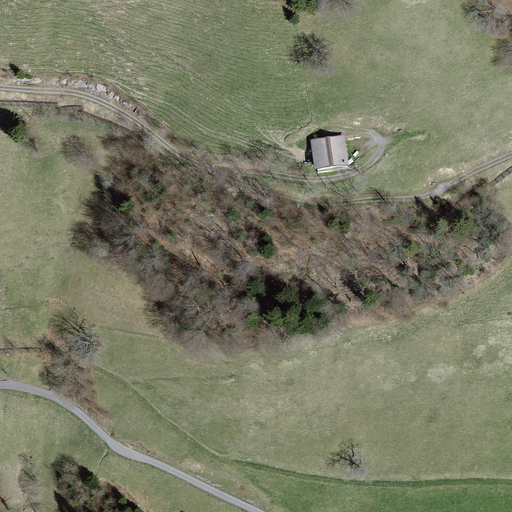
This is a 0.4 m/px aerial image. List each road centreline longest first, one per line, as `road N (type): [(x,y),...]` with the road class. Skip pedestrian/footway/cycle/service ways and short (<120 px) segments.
road 1 (track): [(511,154),(414,198),(303,202),(227,174),(112,106),(0,84)]
road 2 (unclassified): [(0,386),(63,400),(114,442),(254,511)]
